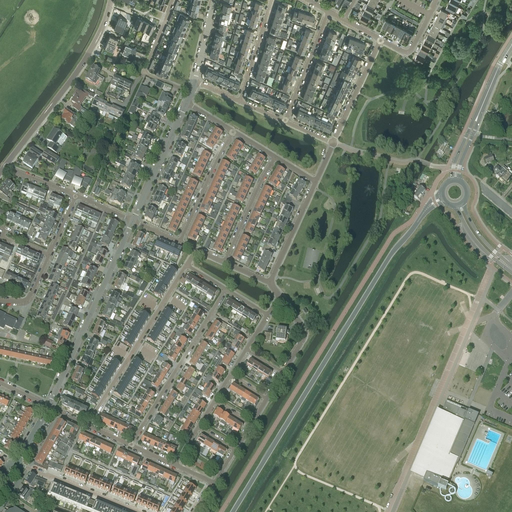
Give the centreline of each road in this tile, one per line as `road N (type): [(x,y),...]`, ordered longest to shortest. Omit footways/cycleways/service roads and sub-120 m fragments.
road 1 (tertiary): [(232,511),(423,214)]
road 2 (tertiary): [(48,407),(132,221)]
road 3 (unclassified): [(111,0),(88,55),(4,167)]
road 4 (residential): [(87,426),(185,265)]
road 5 (residential): [(130,445),(224,289)]
road 6 (residential): [(137,511),(15,464)]
road 7 (tertiary): [(132,221),(185,102)]
road 8 (residential): [(178,242),(232,131)]
